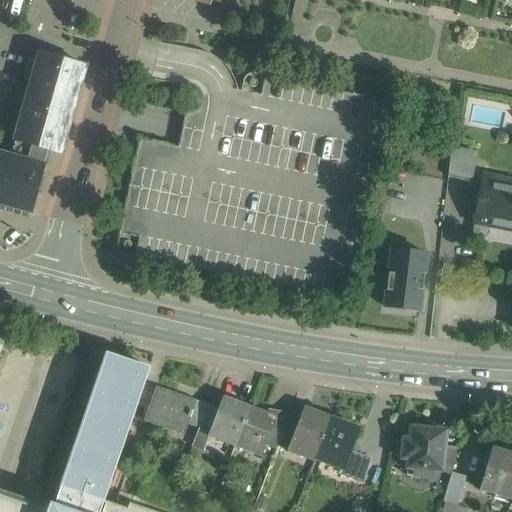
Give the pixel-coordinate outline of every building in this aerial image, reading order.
[(203,52),(159,43),(154,63),(151,80),(184,87),(180,89),(177,91),(176,93),(175,94),(175,96),(174,100),(175,103),(175,105),(176,108),(178,110),(181,112),(185,114),(183,123),(178,147),(138,139),(118,234),(119,234),(116,245),(117,248),(117,250),(118,251),(119,252),(121,254),(124,256),(341,302),(341,301),(343,301),(345,301),(347,300),(349,299),(351,296),(352,293),(354,284),(355,284),(389,122),(388,122),(391,111),(390,108),(389,105),(387,103),(384,101),(373,99),(338,91),(254,73),(252,73),(250,74),(248,75),(246,76),(244,78),(243,81),(241,91),(237,90),(236,87),(235,84),(233,79),(230,73),(227,69),(225,67),(221,63),(217,60),(213,57),(209,55),(203,52)] [(84,67),(39,54),(14,140),(47,149),(60,153),(84,67)] [(47,149),(14,140),(9,157),(43,166),(43,165),(47,149)] [(477,153),(451,147),(447,177),(471,183),(477,153)] [(0,154),(0,207),(13,211),(13,208),(31,213),(43,166),(43,165),(43,166),(9,157),(0,154)] [(511,181),(483,176),(475,216),(473,216),(472,220),(474,221),(474,222),(491,226),(492,226),(511,229),(511,181)] [(411,265),(396,263),(394,273),(390,273),(390,275),(387,275),(386,289),(388,289),(386,305),(389,305),(389,308),(403,310),(403,307),(422,310),(423,302),(426,280),(427,272),(411,271),(411,265)] [(435,281),(426,280),(423,302),(433,303),(435,281)] [(0,348),(0,511),(151,511),(129,504),(127,510),(103,502),(145,382),(101,367),(54,506),(50,505),(49,508),(0,491),(0,348)] [(196,401),(155,387),(143,421),(184,435),(188,425),(196,401)] [(250,407),(223,397),(218,409),(209,432),(211,433),(236,443),(250,407)] [(207,405),(196,401),(188,425),(199,428),(207,405)] [(199,428),(192,447),(204,452),(211,433),(209,432),(218,409),(207,405),(199,428)] [(275,417),(250,407),(236,443),(234,447),(262,458),(267,445),(278,416),(276,415),(275,417)] [(330,420),(303,410),(298,424),(288,450),(287,453),(313,463),(315,459),(330,420)] [(278,416),(267,445),(277,448),(278,446),(288,420),(278,416)] [(298,424),(288,420),(278,446),(288,450),(298,424)] [(358,431),(330,420),(315,459),(343,470),(350,452),(358,431)] [(444,433),(410,429),(409,441),(403,441),(402,459),(408,459),(406,476),(431,478),(431,470),(441,471),(443,447),(444,433)] [(458,449),(443,447),(441,471),(450,475),(458,449)] [(511,497),(511,453),(491,448),(478,490),(511,500),(511,497)] [(350,452),(343,470),(352,473),(358,455),(350,452)] [(370,460),(358,455),(352,473),(350,478),(362,483),(370,460)] [(465,480),(450,475),(442,502),(444,503),(457,506),(465,480)] [(457,506),(444,503),(441,511),(465,511),(466,509),(457,506)]
